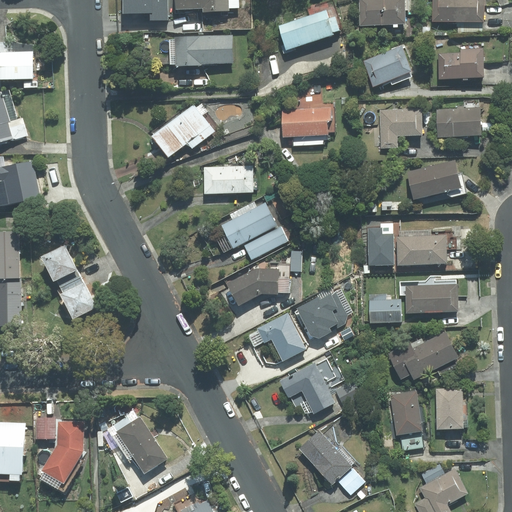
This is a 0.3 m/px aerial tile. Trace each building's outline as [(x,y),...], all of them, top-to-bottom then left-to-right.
[(228,0),(173,0),(173,16),(229,16),(228,0)] [(402,29),(402,0),(357,0),(358,30),(402,29)] [(484,0),(430,0),(429,25),(483,28),(484,0)] [(273,25),(282,55),(334,40),(333,35),(339,33),(334,18),(329,19),(326,10),(273,25)] [(167,69),(229,66),(228,36),(165,40),(167,69)] [(7,41),(0,41),(0,76),(37,75),(36,52),(3,53),(7,41)] [(403,48),(366,61),(375,88),(412,75),(403,48)] [(456,54),(436,54),(436,81),(480,81),(480,49),(456,50),(456,54)] [(20,116),(13,89),(0,92),(0,144),(31,136),(25,115),(20,116)] [(278,140),(331,141),(332,105),(287,103),(287,110),(279,110),(278,140)] [(192,154),(215,136),(191,106),(147,142),(164,163),(185,146),(192,154)] [(379,150),(396,150),(396,138),(421,139),(422,111),(380,110),(379,150)] [(478,110),(434,110),(434,140),(477,140),(478,110)] [(47,197),(39,158),(0,165),(0,185),(1,185),(5,205),(47,197)] [(452,165),(407,174),(413,202),(458,192),(452,165)] [(253,168),(202,167),(201,195),(252,197),(253,168)] [(248,242),(280,227),(269,203),(223,225),(235,249),(248,242)] [(278,228),(246,244),(254,261),(289,245),(280,227),(278,228)] [(0,327),(29,326),(24,229),(0,229),(0,327)] [(445,238),(396,238),(396,267),(445,267),(445,238)] [(40,255),(72,319),(98,306),(66,243),(40,255)] [(301,274),(302,253),(290,253),(289,273),(301,274)] [(277,271),(255,270),(223,287),(235,310),(260,297),(276,298),(277,271)] [(456,288),(405,287),(404,315),(456,316),(456,288)] [(317,297),(296,308),(310,335),(317,338),(330,333),(329,330),(336,325),(338,329),(347,323),(347,317),(335,293),(323,299),(317,297)] [(385,301),(385,295),(366,295),(367,325),(400,324),(399,300),(385,301)] [(295,330),(287,314),(254,330),(263,347),(272,343),(282,363),(306,351),(295,330)] [(412,351),(410,347),(383,361),(396,384),(405,378),(409,386),(455,361),(441,335),(412,351)] [(277,383),(285,401),(301,393),(311,415),(335,404),(317,364),(277,383)] [(462,391),(435,390),(434,432),(462,432),(462,391)] [(415,393),(387,397),(393,438),(421,433),(415,393)] [(139,454),(150,472),(175,457),(144,406),(113,425),(133,458),(139,454)] [(49,472),(74,484),(90,451),(91,414),(64,414),(64,443),(49,472)] [(61,438),(60,416),(39,417),(40,439),(61,438)] [(0,473),(31,474),(30,422),(0,422),(0,473)] [(352,468),(318,431),(295,452),(329,489),(335,483),(352,468)] [(423,452),(423,440),(401,440),(401,451),(423,452)] [(426,485),(420,488),(426,501),(414,507),(416,511),(447,511),(446,508),(468,497),(455,470),(445,475),(426,485)] [(218,511),(213,502),(193,511),(218,511)] [(146,511),(142,503),(127,510),(127,511),(146,511)]
